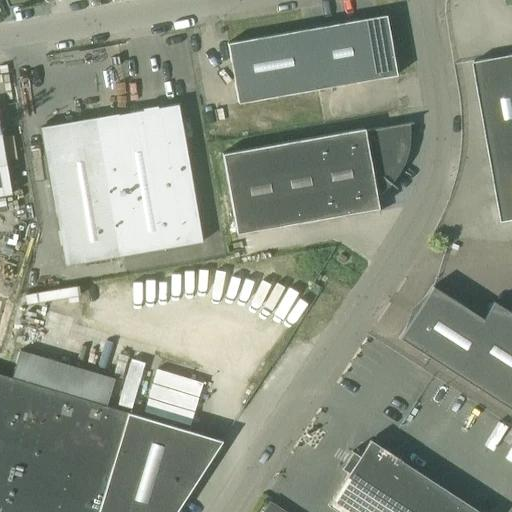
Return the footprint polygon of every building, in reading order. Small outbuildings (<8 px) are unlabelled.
[(304,30),(227,43),(238,104),(238,105),(318,90),(396,76),(392,51),(385,15),(374,17),(355,20),(304,30)] [(511,54),(474,62),(502,220),(511,218),(511,54)] [(218,114),(227,114),(225,82),(216,83),(218,114)] [(348,92),(351,103),(367,99),(364,87),(348,92)] [(123,256),(201,243),(177,105),(129,113),(129,114),(131,123),(132,133),(121,134),(123,154),(108,157),(111,173),(123,256)] [(129,113),(39,128),(63,266),(123,256),(111,173),(108,157),(123,154),(121,134),(132,133),(131,123),(129,114),(129,113)] [(363,129),(221,154),(235,234),(376,209),(373,190),(392,182),(388,178),(400,161),(406,123),(364,131),(363,129)] [(0,196),(10,195),(0,135),(0,196)] [(400,337),(511,408),(511,311),(494,300),(483,317),(433,285),(400,337)] [(0,511),(175,511),(221,441),(106,407),(114,381),(19,353),(11,378),(0,375),(0,511)] [(138,402),(151,359),(135,355),(123,398),(138,402)] [(290,367),(250,405),(264,419),(303,380),(290,367)] [(200,416),(208,377),(159,368),(152,407),(200,416)] [(484,421),(476,437),(500,449),(508,433),(484,421)] [(327,505),(338,511),(481,511),(401,460),(370,440),(359,456),(352,451),(341,468),(348,473),(327,505)] [(229,481),(238,469),(226,460),(217,473),(229,481)]
